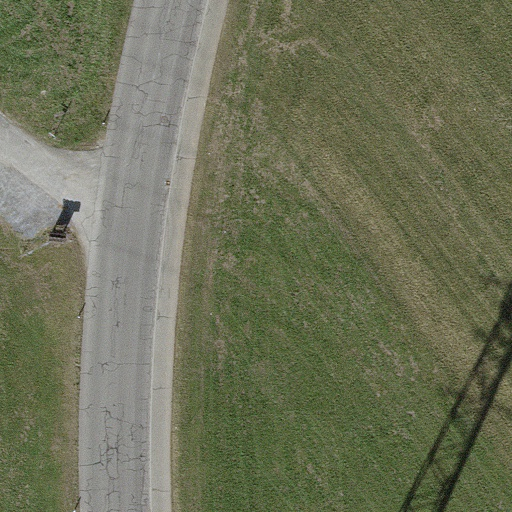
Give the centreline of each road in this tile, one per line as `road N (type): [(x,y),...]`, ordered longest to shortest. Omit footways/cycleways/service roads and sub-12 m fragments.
road 1 (tertiary): [(115,511),(132,199)]
road 2 (tertiary): [(132,199),(173,0)]
road 3 (residential): [(132,199),(69,186),(0,132)]
